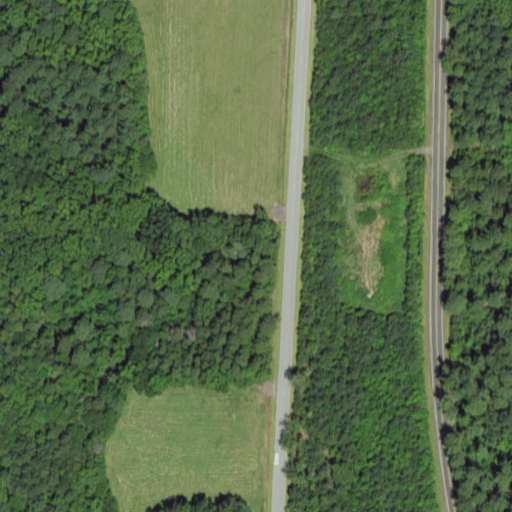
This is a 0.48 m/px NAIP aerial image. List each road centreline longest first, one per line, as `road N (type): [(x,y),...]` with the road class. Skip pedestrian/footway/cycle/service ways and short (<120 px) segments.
road 1 (residential): [(456,511),(437,309),(442,0)]
road 2 (residential): [(278,511),(305,0)]
